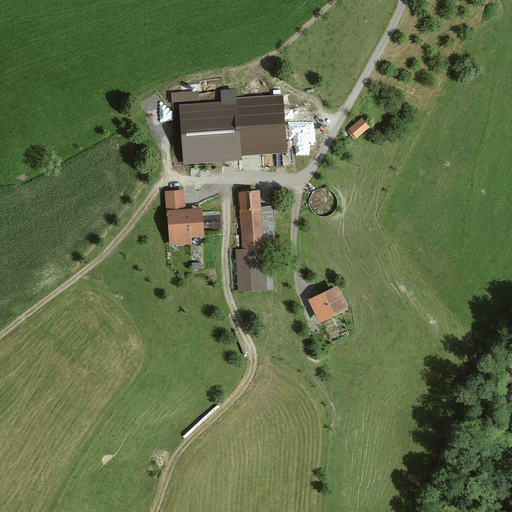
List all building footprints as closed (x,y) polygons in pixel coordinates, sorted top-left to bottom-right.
[(235,104),(184,107),(187,160),(236,157),(235,150),(313,145),(311,101),(283,102),(283,94),(234,97),(235,104)] [(154,100),(160,109),(167,104),(160,95),(154,100)] [(368,128),(362,121),(349,133),(355,140),(368,128)] [(183,193),(165,194),(169,246),(190,244),(189,237),(202,236),(200,211),(184,212),(183,193)] [(258,195),(239,196),(243,250),(235,251),(237,293),(265,291),(262,253),(274,252),(271,210),(259,210),(258,195)] [(335,289),(309,302),(320,323),(346,311),(335,289)]
